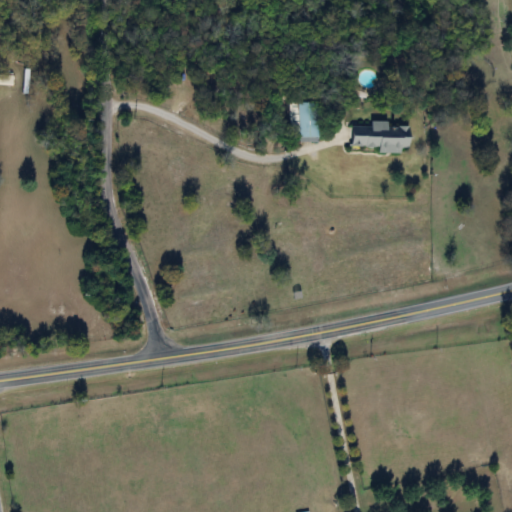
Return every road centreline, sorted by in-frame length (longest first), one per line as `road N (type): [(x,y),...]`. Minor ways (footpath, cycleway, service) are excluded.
road 1 (secondary): [(0,380),(320,327),(511,285)]
road 2 (residential): [(163,354),(109,198),(106,0)]
